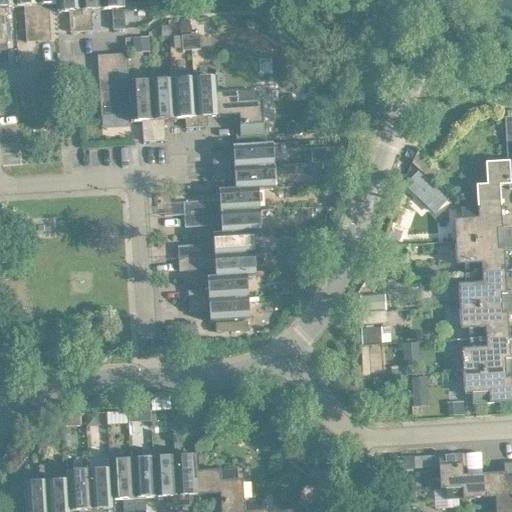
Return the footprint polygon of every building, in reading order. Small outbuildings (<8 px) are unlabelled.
[(15,0),(0,0),(0,43),(9,43),(7,11),(5,11),(4,7),(16,6),(15,0)] [(37,0),(15,0),(16,6),(27,5),(28,10),(26,10),(28,42),(40,41),(37,0)] [(37,0),(40,41),(52,40),(50,8),(49,8),(48,4),(58,3),(59,3),(59,0),(37,0)] [(80,0),(59,0),(59,3),(58,3),(59,12),(70,11),(72,32),(83,31),(80,0)] [(102,0),(80,0),(83,31),(94,30),(92,10),(103,9),(102,0)] [(124,0),(102,0),(103,9),(113,9),(115,29),(127,28),(124,0)] [(192,21),(181,22),(182,33),(193,33),(192,21)] [(201,34),(192,35),(193,49),(202,49),(201,34)] [(193,49),(192,35),(183,35),(184,50),(193,49)] [(150,37),(133,37),(133,52),(151,51),(150,37)] [(99,55),(100,67),(129,65),(128,53),(99,55)] [(100,67),(100,79),(129,77),(129,65),(100,67)] [(100,79),(101,91),(130,89),(129,82),(130,82),(129,77),(100,79)] [(218,77),(195,78),(198,127),(209,126),(209,117),(219,116),(218,93),(219,93),(218,77)] [(195,78),(173,79),(176,119),(187,118),(187,128),(198,127),(195,78)] [(173,79),(152,81),(156,141),(167,140),(165,119),(176,119),(173,79)] [(131,101),(131,114),(132,121),(143,121),(145,141),(156,141),(152,81),(130,82),(129,82),(130,89),(131,101)] [(101,91),(102,103),(131,101),(130,89),(101,91)] [(257,90),(219,93),(218,93),(219,116),(240,115),(241,124),(237,124),(238,137),(270,135),(269,122),(264,123),(263,101),(257,101),(257,90)] [(103,115),(131,114),(131,101),(102,103),(103,115)] [(214,158),(215,169),(275,166),(274,143),(234,146),(235,157),(214,158)] [(477,169),(479,207),(479,208),(502,207),(501,185),(509,185),(510,189),(511,188),(511,156),(508,156),(509,162),(487,163),(487,168),(477,169)] [(322,163),(310,164),(310,173),(323,172),(322,163)] [(237,185),(237,189),(237,190),(260,188),(260,189),(277,188),(276,183),(275,166),(215,169),(216,180),(236,179),(237,185)] [(437,212),(448,201),(419,173),(408,184),(437,212)] [(331,186),(327,186),(324,189),(324,193),(327,195),(331,195),(334,192),(334,188),(331,186)] [(185,202),(185,215),(261,211),(260,189),(260,188),(237,190),(237,189),(220,190),(221,202),(217,202),(217,200),(185,202)] [(455,219),(457,242),(511,238),(511,226),(503,227),(502,207),(479,208),(479,207),(462,208),(463,219),(455,219)] [(222,223),(223,233),(223,234),(254,232),(254,233),(262,232),(261,211),(185,215),(186,227),(218,225),(218,223),(222,223)] [(179,246),(180,258),(255,254),(254,233),(254,232),(223,234),(223,233),(214,233),(215,246),(211,246),(211,244),(179,246)] [(466,264),(466,274),(506,271),(505,251),(511,250),(511,238),(457,242),(458,264),(466,264)] [(216,266),(217,276),(217,278),(248,276),(248,277),(257,276),(255,254),(180,258),(180,270),(212,268),(212,266),(216,266)] [(459,284),(461,306),(511,303),(511,291),(507,292),(506,271),(466,274),(467,284),(459,284)] [(189,290),(190,301),(250,297),(248,277),(248,276),(217,278),(217,276),(209,277),(209,289),(189,290)] [(386,295),(363,296),(364,311),(387,310),(386,295)] [(250,297),(190,301),(190,312),(211,311),(211,322),(251,320),(250,297)] [(470,328),(470,338),(510,336),(509,316),(511,315),(511,303),(461,306),(462,329),(470,328)] [(249,321),(218,324),(218,333),(249,330),(249,321)] [(197,324),(167,326),(168,337),(198,335),(197,324)] [(382,327),(364,329),(365,345),(382,343),(382,327)] [(463,349),(465,371),(511,368),(511,356),(510,336),(470,338),(471,348),(463,349)] [(511,368),(465,371),(466,393),(474,393),(474,404),(511,401),(511,368)] [(429,377),(413,378),(414,392),(430,391),(429,377)] [(465,402),(449,402),(450,416),(465,415),(465,402)] [(100,413),(87,414),(88,426),(100,425),(100,413)] [(448,500),(486,497),(487,497),(485,474),(464,475),(463,466),(467,466),(466,454),(434,456),(435,468),(440,467),(442,489),(447,489),(448,500)] [(190,495),(200,495),(199,471),(200,471),(199,455),(176,456),(179,506),(190,505),(190,495)] [(168,506),(179,506),(176,456),(154,458),(157,498),(167,497),(168,506)] [(305,456),(297,465),(308,475),(316,466),(305,456)] [(398,458),(399,469),(415,468),(414,457),(398,458)] [(147,511),(146,498),(157,498),(154,458),(133,459),(136,511),(147,511)] [(124,511),(136,511),(133,459),(110,460),(111,469),(112,469),(114,500),(115,500),(124,499),(124,511)] [(487,497),(486,497),(486,511),(511,511),(511,463),(505,464),(506,473),(485,474),(487,497)] [(115,508),(115,500),(114,500),(112,469),(111,469),(90,470),(93,511),(103,511),(103,509),(115,508)] [(221,493),(222,503),(245,501),(244,479),(239,480),(238,469),(200,471),(199,471),(200,495),(221,493)] [(93,511),(90,470),(68,471),(68,480),(69,480),(71,511),(72,511),(82,510),(82,511),(93,511)] [(72,511),(71,511),(69,480),(68,480),(48,481),(49,511),(72,511)] [(49,511),(48,481),(25,482),(26,511),(49,511)] [(270,511),(270,510),(263,511),(262,500),(245,501),(222,503),(222,511),(270,511)]
